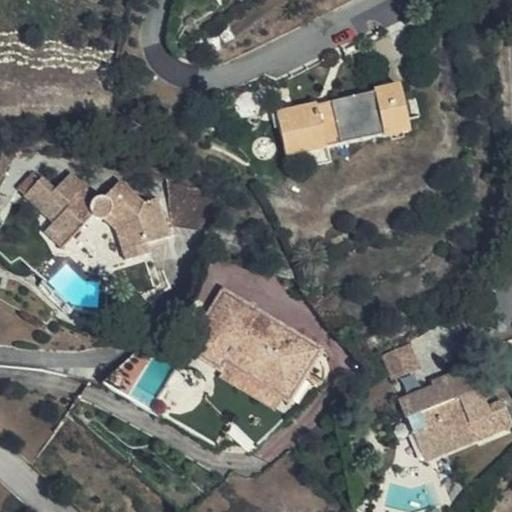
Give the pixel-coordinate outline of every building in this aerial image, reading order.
[(319,102),(278,110),(287,152),(306,149),(329,144),(384,133),(384,134),(412,129),(402,84),(376,89),(376,90),(333,98),(334,104),(321,107),(319,102)] [(333,98),(319,102),(321,107),(334,104),(333,98)] [(246,118),(246,120),(270,111),(270,110),(269,110),(268,109),(267,109),(265,109),(264,109),(263,109),(260,108),(259,108),(257,109),(255,110),(254,110),(253,110),(252,111),(251,112),(249,113),(248,115),(247,116),(246,118)] [(329,144),(306,149),(307,164),(336,159),(329,144)] [(170,248),(155,205),(142,207),(140,207),(121,189),(104,207),(90,209),(84,205),(85,203),(89,198),(70,181),(53,199),(41,187),(21,209),(49,234),(41,243),(61,261),(91,231),(106,244),(116,274),(148,266),(146,255),(170,248)] [(254,449),(324,389),(304,376),(318,351),(224,293),(214,308),(188,353),(201,360),(167,419),(212,445),(222,449),(228,447),(234,446),(254,449)] [(400,377),(422,368),(411,341),(389,350),(400,377)] [(409,422),(406,423),(412,439),(429,433),(438,451),(475,438),(476,439),(494,432),(470,371),(429,388),(431,393),(403,404),(409,421),(409,422)] [(429,433),(412,439),(424,470),(479,447),(476,439),(475,438),(438,451),(429,433)]
